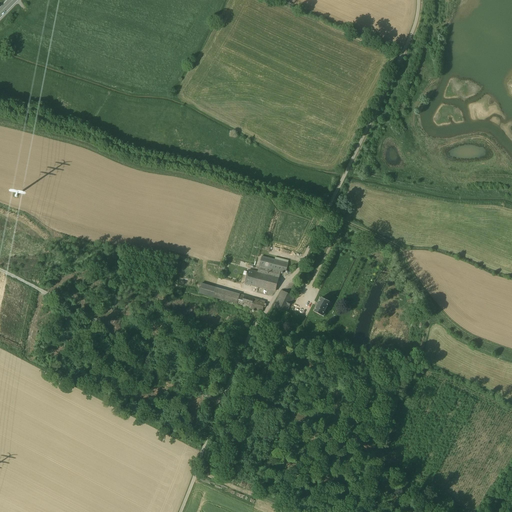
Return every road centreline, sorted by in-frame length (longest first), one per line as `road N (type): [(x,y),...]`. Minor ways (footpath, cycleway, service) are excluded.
road 1 (residential): [(180,511),(244,346),(296,273),(410,38),(420,0)]
road 2 (track): [(221,403),(0,268)]
